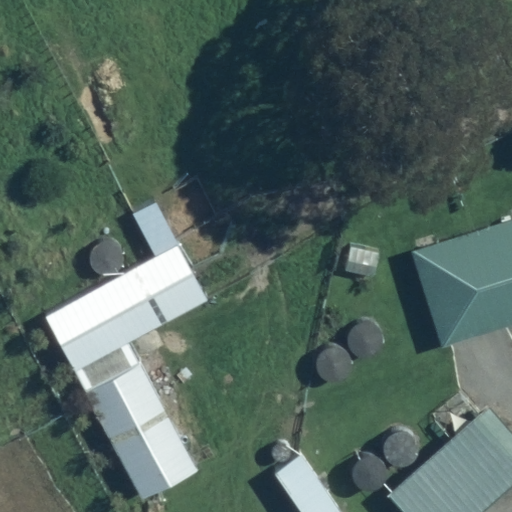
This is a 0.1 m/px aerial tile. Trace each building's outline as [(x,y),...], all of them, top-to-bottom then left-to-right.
[(511,209),(408,241),(440,337),(511,315),(511,209)] [(196,463),(131,339),(127,333),(201,294),(173,238),(42,306),(139,493),(196,463)] [(364,307),(337,325),(357,355),(384,337),(364,307)] [(408,511),(466,511),(511,474),(511,430),(486,399),(385,484),(408,511)] [(345,511),(302,443),(270,463),(301,511),(345,511)]
